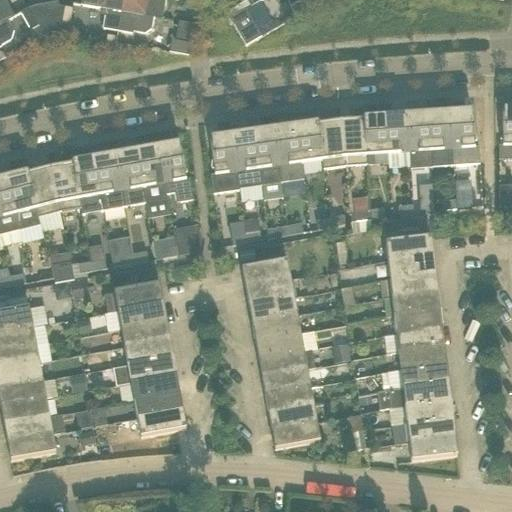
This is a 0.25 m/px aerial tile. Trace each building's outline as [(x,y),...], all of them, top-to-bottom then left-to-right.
[(2,0),(0,1),(0,49),(2,49),(1,48),(11,42),(14,33),(8,23),(15,19),(4,0),(2,0)] [(81,0),(80,7),(101,11),(105,17),(103,30),(118,33),(123,0),(81,0)] [(151,31),(153,20),(162,21),(165,0),(123,0),(118,33),(133,36),(133,33),(144,36),(151,31)] [(285,0),(290,8),(303,0),(239,0),(242,5),(247,2),(250,9),(265,0),(285,0)] [(68,36),(70,25),(73,9),(64,8),(62,23),(50,25),(51,33),(68,36)] [(20,15),(31,32),(37,42),(51,33),(50,25),(38,27),(30,14),(28,10),(20,15)] [(261,38),(253,24),(245,11),(230,20),(246,47),(261,38)] [(190,44),(176,42),(172,41),(169,54),(188,57),(190,44)] [(511,112),(502,112),(502,149),(511,148),(511,112)] [(450,116),(452,152),(475,150),(472,114),(450,116)] [(450,116),(428,117),(431,153),(432,167),(453,166),(452,152),(450,116)] [(407,119),(409,155),(431,153),(428,117),(407,119)] [(385,120),(388,156),(409,155),(407,119),(385,120)] [(388,156),(385,120),(364,121),(367,167),(388,166),(388,156)] [(364,121),(341,123),(345,168),(367,167),(364,121)] [(323,172),(345,168),(341,123),(318,126),(322,162),(323,172)] [(318,126),(296,129),(301,165),(322,162),(318,126)] [(275,132),(282,185),(304,182),(301,165),(296,129),(275,132)] [(253,135),(261,188),(282,185),(275,132),(253,135)] [(239,191),(261,188),(253,135),(232,138),(239,191)] [(210,142),(215,176),(210,177),(213,196),(239,193),(239,191),(232,138),(210,142)] [(190,180),(186,181),(180,146),(158,150),(165,197),(174,195),(176,205),(194,202),(190,180)] [(158,150),(136,154),(145,205),(166,202),(165,197),(158,150)] [(115,158),(124,209),(145,205),(136,154),(115,158)] [(94,162),(100,197),(103,213),(124,209),(115,158),(94,162)] [(72,165),(80,201),(100,197),(94,162),(72,165)] [(72,165),(50,169),(59,214),(81,210),(80,201),(72,165)] [(59,214),(50,169),(27,175),(39,227),(42,235),(63,230),(59,214)] [(27,175),(6,181),(20,232),(39,227),(27,175)] [(0,182),(0,237),(20,232),(6,181),(0,182)] [(455,202),(456,211),(471,210),(471,201),(455,202)] [(456,211),(455,202),(441,204),(442,214),(456,212),(456,211)] [(434,215),(433,205),(420,206),(421,216),(434,215)] [(399,219),(413,217),(412,208),(398,209),(399,219)] [(384,211),(369,213),(370,222),(385,221),(384,211)] [(356,224),(370,222),(369,213),(355,214),(356,224)] [(344,217),(330,220),(332,230),(346,227),(344,217)] [(318,232),(332,230),(330,220),(316,223),(318,232)] [(261,243),(259,233),(258,223),(243,225),(245,236),(247,245),(261,243)] [(247,245),(245,236),(242,224),(228,226),(231,238),(233,248),(247,245)] [(287,228),(289,238),(303,235),(302,225),(287,228)] [(275,240),(289,238),(287,228),(273,231),(275,240)] [(173,233),(174,240),(177,258),(191,256),(203,254),(202,244),(190,246),(187,231),(173,233)] [(163,261),(177,258),(174,240),(152,243),(155,262),(163,261)] [(435,278),(430,240),(385,246),(389,283),(435,278)] [(338,255),(348,253),(346,242),(337,244),(338,255)] [(254,251),(239,254),(241,264),(255,261),(254,251)] [(350,268),(348,253),(338,255),(340,269),(350,268)] [(147,254),(132,256),(134,266),(149,263),(147,254)] [(50,262),(54,281),(54,287),(74,282),(68,255),(49,258),(50,262)] [(120,269),(134,266),(132,256),(118,259),(120,269)] [(39,284),(54,281),(50,262),(36,264),(39,284)] [(105,262),(90,264),(92,274),(106,271),(105,262)] [(92,274),(90,264),(76,267),(78,276),(92,274)] [(286,264),(241,272),(245,290),(290,282),(286,264)] [(157,279),(155,269),(142,272),(144,281),(157,279)] [(24,276),(10,279),(12,288),(26,286),(24,276)] [(435,278),(389,283),(381,284),(383,302),(437,296),(435,278)] [(0,290),(12,288),(10,279),(0,280),(0,290)] [(86,282),(70,285),(74,302),(90,298),(86,282)] [(248,309),(293,300),(290,282),(245,290),(248,309)] [(68,285),(54,287),(56,302),(71,299),(68,285)] [(108,316),(117,314),(162,306),(159,288),(104,298),(108,316)] [(385,320),(394,319),(439,314),(437,296),(383,302),(385,320)] [(252,327),(297,319),(293,300),(248,309),(252,327)] [(165,323),(162,306),(117,314),(120,331),(165,323)] [(29,311),(0,316),(0,335),(32,330),(29,311)] [(441,333),(439,314),(394,319),(396,337),(441,333)] [(255,345),(300,337),(297,319),(252,327),(255,345)] [(91,335),(89,321),(77,323),(80,337),(91,335)] [(169,342),(165,323),(120,331),(124,350),(169,342)] [(74,328),(64,330),(65,339),(76,337),(74,328)] [(0,352),(35,346),(32,330),(0,335),(0,352)] [(398,356),(444,351),(441,333),(396,337),(398,356)] [(258,362),(303,355),(300,337),(255,345),(258,362)] [(172,360),(169,342),(124,350),(127,368),(172,360)] [(0,371),(39,365),(35,346),(0,352),(0,371)] [(348,346),(331,349),(334,366),(351,362),(348,346)] [(400,374),(446,369),(444,351),(398,356),(400,374)] [(261,381),(306,373),(303,355),(258,362),(261,381)] [(130,386),(175,378),(172,360),(127,368),(113,371),(117,389),(130,386)] [(0,391),(42,384),(39,365),(0,371),(0,391)] [(448,387),(446,369),(400,374),(403,393),(448,387)] [(265,399),(310,391),(306,373),(261,381),(265,399)] [(84,376),(72,378),(75,394),(87,392),(84,376)] [(133,404),(179,396),(175,378),(130,386),(133,404)] [(0,407),(0,410),(45,402),(42,384),(0,391),(0,407)] [(405,410),(450,405),(448,387),(403,393),(390,392),(392,411),(405,410)] [(268,416),(313,409),(310,391),(265,399),(268,416)] [(182,414),(179,396),(133,404),(137,422),(182,414)] [(4,428),(49,419),(45,402),(0,410),(4,428)] [(405,410),(407,428),(452,422),(450,405),(405,410)] [(271,434),(316,426),(313,409),(268,416),(271,434)] [(93,429),(90,413),(76,415),(79,432),(93,429)] [(140,441),(185,432),(182,414),(137,422),(140,441)] [(356,452),(366,450),(361,418),(350,420),(356,452)] [(52,438),(49,419),(4,428),(7,446),(52,438)] [(452,422),(407,428),(409,446),(454,441),(452,422)] [(271,434),(275,453),(320,445),(316,426),(271,434)] [(80,448),(95,445),(93,433),(78,435),(80,448)] [(7,446),(10,464),(55,456),(52,438),(7,446)] [(411,464),(457,459),(454,441),(409,446),(411,464)]
